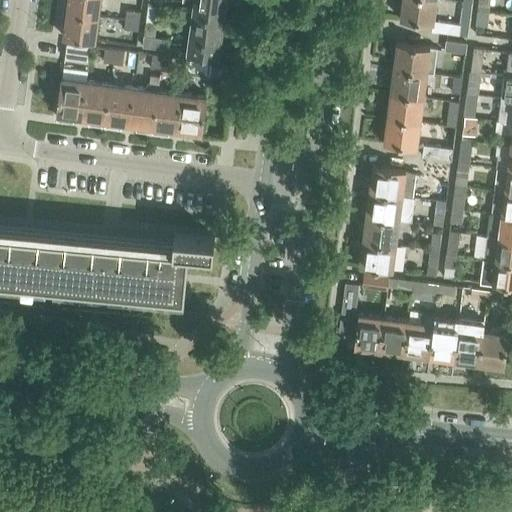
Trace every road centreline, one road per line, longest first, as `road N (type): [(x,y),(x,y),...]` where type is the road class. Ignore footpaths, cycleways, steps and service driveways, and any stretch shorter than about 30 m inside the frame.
road 1 (residential): [(0,140),(263,181)]
road 2 (tertiary): [(511,440),(303,428)]
road 3 (tertiary): [(200,409),(0,365)]
road 4 (unclassified): [(285,376),(307,187)]
road 5 (unclassified): [(307,187),(332,0)]
road 6 (unclassified): [(263,181),(236,367)]
road 7 (unclassified): [(288,0),(263,181)]
road 8 (tertiary): [(200,409),(211,449),(247,469),(278,462),(303,428)]
